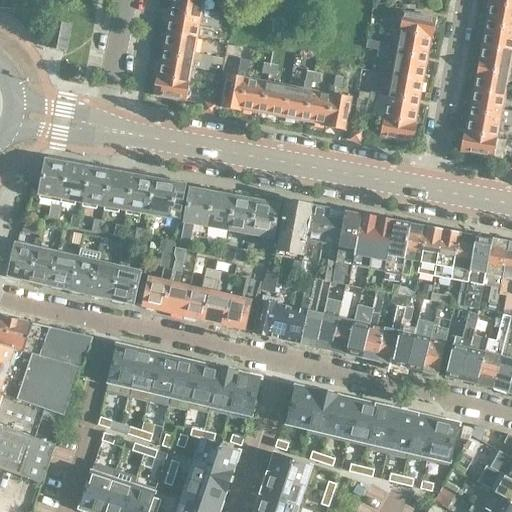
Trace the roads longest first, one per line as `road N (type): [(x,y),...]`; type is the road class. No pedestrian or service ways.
road 1 (residential): [(511,408),(112,317)]
road 2 (tertiary): [(428,189),(107,127)]
road 3 (residential): [(63,511),(112,317)]
road 4 (residential): [(428,189),(469,0)]
road 5 (residential): [(107,127),(133,0)]
